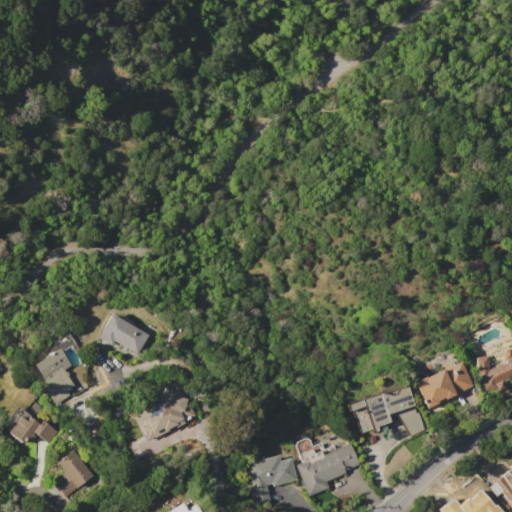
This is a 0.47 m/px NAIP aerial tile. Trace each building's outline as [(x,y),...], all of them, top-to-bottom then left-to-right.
[(109,313),(146,334),(135,354),(112,341),(109,345),(96,338),(109,313)] [(511,345),(511,377),(502,382),(504,387),(485,397),(481,390),(481,382),(477,382),(475,356),(486,355),(488,369),(505,362),(503,359),(503,358),(502,357),(501,355),(501,353),(502,351),(503,350),(505,349),(507,349),(508,349),(509,348),(511,345)] [(32,365),(58,347),(69,364),(62,369),(73,386),(55,399),(32,365)] [(412,382),(424,376),(424,377),(441,369),(441,370),(459,361),(472,386),(426,409),(412,382)] [(385,414),(388,424),(358,434),(350,410),(347,411),(345,405),(378,393),(389,395),(393,394),(396,389),(405,386),(412,405),(385,414)] [(147,440),(140,426),(143,424),(142,421),(140,419),(136,417),(141,399),(146,400),(154,392),(159,395),(162,388),(177,393),(176,397),(178,397),(179,398),(179,399),(185,399),(194,415),(181,411),(178,412),(182,419),(181,419),(184,422),(176,428),(174,425),(167,429),(167,431),(154,437),(153,436),(147,440)] [(16,406),(36,420),(38,418),(56,432),(47,444),(33,433),(32,435),(34,436),(30,441),(24,436),(20,442),(7,432),(9,430),(2,425),(16,406)] [(294,464),(301,462),(297,454),(311,448),(313,453),(320,450),(322,454),(348,443),(357,465),(344,471),(345,473),(325,482),(328,488),(307,496),(294,464)] [(71,450),(91,474),(64,496),(51,482),(62,473),(54,463),(71,450)] [(246,463),(277,455),(278,460),(290,458),(295,481),(272,486),(272,483),(265,485),(271,508),(258,511),(254,511),(248,486),(251,485),(246,463)] [(511,463),(511,510),(505,503),(509,500),(502,492),(496,497),(487,486),(510,468),(509,466),(511,463)] [(439,511),(438,510),(447,502),(456,511),(466,502),(456,492),(468,481),(479,492),(481,490),(495,504),(486,511),(439,511)] [(166,511),(180,502),(185,509),(192,504),(198,511),(166,511)]
